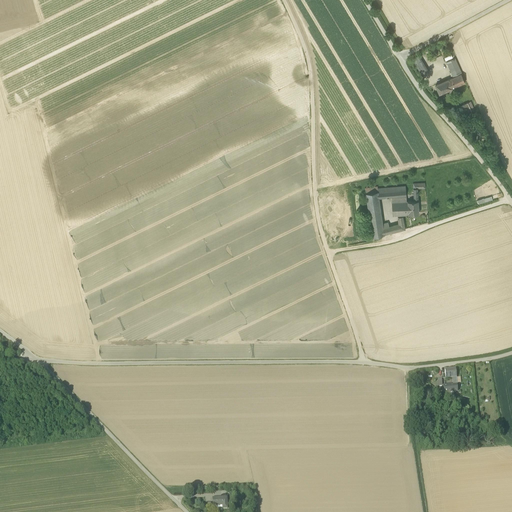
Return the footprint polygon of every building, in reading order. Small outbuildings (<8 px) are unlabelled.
[(413,59),(423,76),(429,72),(419,56),(413,59)] [(446,62),(453,77),(461,74),(462,74),(455,58),(446,62)] [(465,83),(461,74),(453,77),(448,80),(452,88),(465,83)] [(436,85),(439,94),(452,88),(448,80),(448,79),(436,85)] [(463,115),(466,114),(471,111),(468,103),(459,107),(463,115)] [(413,184),(414,201),(418,201),(417,189),(425,188),(425,183),(413,184)] [(379,198),(391,197),(406,196),(405,186),(378,189),(378,192),(379,192),(379,198)] [(379,198),(379,192),(378,192),(366,194),(373,238),(391,233),(389,227),(388,223),(383,225),(379,198)] [(479,204),(493,199),(492,195),(478,200),(479,204)] [(326,210),(334,209),(333,203),(326,204),(325,200),(322,201),(325,214),(327,214),(326,210)] [(402,202),(403,215),(419,214),(418,201),(414,201),(407,202),(402,202)] [(403,215),(402,202),(392,202),(393,215),(403,215)] [(399,224),(393,226),(395,232),(405,230),(403,217),(398,217),(399,224)] [(456,369),(445,370),(446,378),(453,378),(456,377),(456,369)] [(458,392),(457,384),(453,385),(443,386),(444,393),(450,393),(453,392),(458,392)] [(224,509),(227,508),(227,498),(213,498),(213,503),(213,506),(215,506),(224,505),(224,509)]
